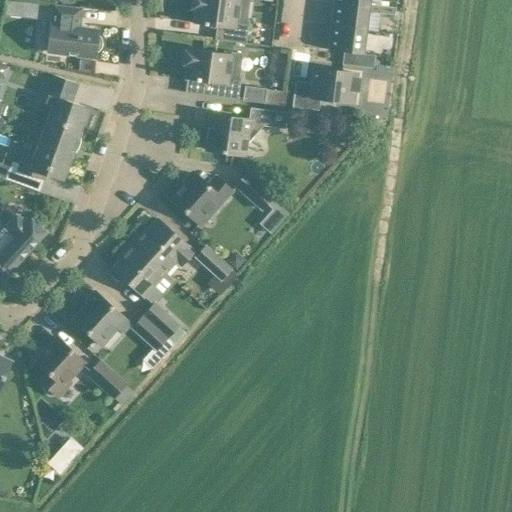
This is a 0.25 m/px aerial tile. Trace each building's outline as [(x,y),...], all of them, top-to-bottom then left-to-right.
[(37,18),(39,2),(18,0),(7,0),(5,14),(37,18)] [(239,0),(192,0),(192,8),(196,9),(194,23),(219,27),(217,40),(245,44),(248,21),(237,19),(239,0)] [(334,0),(334,3),(368,8),(368,12),(381,13),(382,6),(369,4),(369,0),(334,0)] [(334,3),(331,26),(366,30),(368,12),(368,8),(334,3)] [(47,39),(46,42),(47,46),(48,47),(47,51),(75,55),(80,56),(92,57),(95,57),(96,52),(99,49),(101,46),(101,42),(100,39),(98,36),(98,35),(98,30),(76,28),(77,22),(79,22),(81,8),(61,5),(54,4),(51,24),(50,24),(49,36),(48,37),(47,39)] [(382,6),(381,13),(395,15),(395,11),(396,8),(382,6)] [(331,26),(328,49),(363,54),(366,30),(331,26)] [(232,54),(190,48),(190,52),(186,51),(184,64),(188,65),(186,79),(211,83),(209,96),(238,100),(241,77),(229,75),(232,54)] [(80,59),(78,71),(90,73),(92,61),(80,59)] [(292,107),(318,111),(320,99),(353,104),(355,92),(358,92),(360,79),(356,78),(357,74),(313,68),(311,83),(295,81),(292,107)] [(51,108),(46,120),(81,132),(82,132),(81,131),(88,109),(72,103),(78,84),(50,74),(40,104),(51,108)] [(266,89),(245,86),(243,100),(264,103),(266,89)] [(205,150),(225,153),(245,155),(246,144),(262,126),(285,129),(287,113),(250,107),(249,119),(210,114),(205,150)] [(321,134),(323,118),(299,114),(297,130),(321,134)] [(46,120),(37,144),(73,157),(74,152),(72,151),(73,147),(76,148),(81,132),(46,120)] [(353,124),(339,131),(344,143),(359,136),(353,124)] [(22,151),(16,170),(44,180),(46,174),(63,179),(71,157),(72,158),(73,157),(37,144),(33,155),(22,151)] [(0,162),(0,176),(4,178),(9,166),(0,162)] [(171,199),(186,212),(197,222),(208,210),(212,213),(232,191),(215,176),(207,185),(194,173),(171,199)] [(247,173),(236,186),(261,209),(272,197),(247,173)] [(0,267),(5,266),(5,270),(9,272),(42,236),(42,229),(31,220),(28,224),(16,213),(2,227),(0,229),(0,267)] [(144,229),(132,242),(165,272),(175,261),(181,266),(193,251),(188,247),(189,246),(172,232),(157,218),(146,231),(144,229)] [(112,268),(127,282),(144,296),(146,294),(157,305),(177,283),(165,272),(132,242),(119,256),(122,258),(112,268)] [(205,246),(196,257),(221,279),(230,269),(205,246)] [(226,262),(237,270),(245,259),(239,255),(231,256),(226,262)] [(73,319),(88,333),(98,342),(114,325),(122,332),(130,323),(94,291),(91,295),(93,297),(73,319)] [(154,303),(143,316),(175,345),(187,332),(154,303)] [(175,345),(143,316),(132,328),(164,357),(175,345)] [(40,380),(54,394),(55,395),(85,362),(57,337),(35,361),(47,372),(40,380)] [(0,385),(3,379),(11,361),(0,355),(0,385)] [(88,374),(113,397),(120,404),(124,400),(126,401),(134,392),(100,361),(88,374)] [(60,448),(49,461),(61,472),(73,459),(60,448)]
